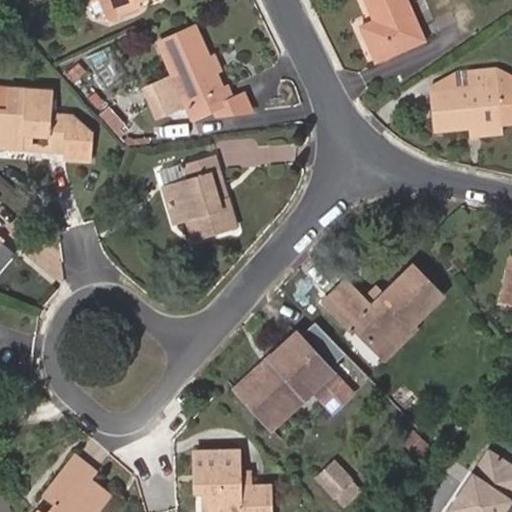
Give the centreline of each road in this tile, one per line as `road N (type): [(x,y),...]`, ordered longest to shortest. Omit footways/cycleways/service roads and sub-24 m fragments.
road 1 (residential): [(177,344),(128,297),(113,293),(92,298),(61,327),(55,369),(78,399),(111,418),(147,409)]
road 2 (residential): [(366,152),(210,326),(177,344)]
road 3 (residential): [(366,152),(293,0)]
road 4 (residential): [(511,196),(417,176),(366,152)]
